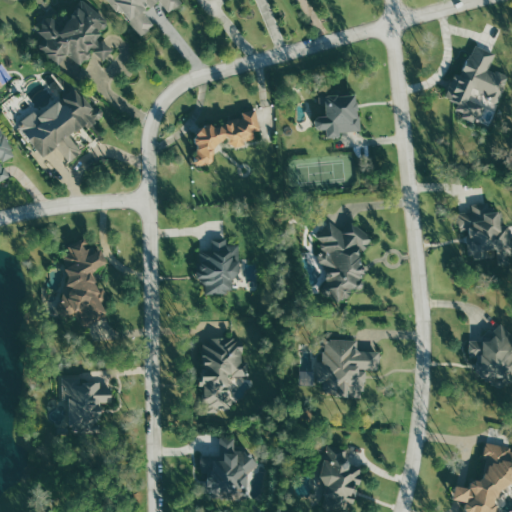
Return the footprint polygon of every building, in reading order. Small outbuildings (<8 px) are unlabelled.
[(110,18),(81,0),(65,25),(51,16),(32,45),(62,65),(68,55),(83,65),(93,51),(106,59),(114,48),(97,37),(110,18)] [(183,2),(181,0),(110,0),(141,36),(155,24),(145,11),(157,0),(159,0),(170,12),(183,2)] [(496,52),(474,45),(464,75),(456,72),(447,98),(468,105),(474,87),(490,92),(488,99),(500,103),(510,75),(491,69),(496,52)] [(38,116),(35,113),(19,125),(43,157),(58,146),(70,162),(83,152),(71,134),(87,122),(90,127),(107,114),(100,105),(94,109),(77,86),(38,116)] [(360,130),(358,93),(324,95),(325,116),(316,116),(316,129),(327,128),(327,137),(340,136),(340,131),(360,130)] [(483,122),(486,99),(470,97),(469,105),(461,104),(460,119),(483,122)] [(197,164),(214,165),(214,144),(230,141),(231,141),(232,147),(242,147),(246,146),(247,140),(255,140),(255,131),(261,129),(257,110),(253,109),(243,111),(243,117),(212,125),(207,125),(198,127),(197,144),(197,145),(197,164)] [(0,181),(10,177),(3,161),(15,156),(0,122),(0,181)] [(470,259),(511,254),(511,234),(511,224),(502,225),(500,210),(491,211),(490,202),(472,204),(473,211),(458,213),(461,231),(466,230),(470,259)] [(367,269),(357,263),(375,237),(354,223),(349,232),(330,220),(319,237),(327,242),(315,261),(332,272),(321,289),(343,304),(367,269)] [(96,268),(107,263),(100,243),(90,246),(87,238),(69,244),(72,252),(55,258),(76,315),(83,312),(87,324),(108,316),(103,302),(108,300),(96,268)] [(239,245),(228,245),(228,240),(213,240),(213,251),(201,251),(201,271),(197,271),(197,281),(209,282),(209,293),(238,293),(239,245)] [(470,340),(470,357),(477,357),(478,370),(486,381),(511,380),(511,338),(511,339),(511,333),(503,323),(482,340),(470,340)] [(203,338),(202,386),(205,386),(205,410),(232,410),(233,386),(248,386),(248,361),(244,361),(244,339),(203,338)] [(381,351),(359,350),(359,340),(326,339),(325,362),(317,362),(317,371),(301,371),(300,384),(343,386),(343,394),(365,395),(366,369),(380,370),(381,351)] [(63,375),(64,408),(55,408),(55,427),(102,426),(102,402),(112,402),(112,389),(101,389),(101,381),(81,381),(81,375),(63,375)] [(221,456),(204,455),(204,495),(251,496),(252,451),(235,451),(235,436),(221,436),(221,456)] [(511,449),(509,448),(489,441),(484,455),(493,462),(488,469),(487,471),(481,480),(475,479),(471,485),(455,488),(453,491),(455,499),(466,503),(464,509),(468,511),(499,511),(496,498),(504,487),(511,484),(511,449)] [(318,504),(352,511),(357,486),(360,487),(364,467),(346,464),(349,448),(330,445),(318,504)]
